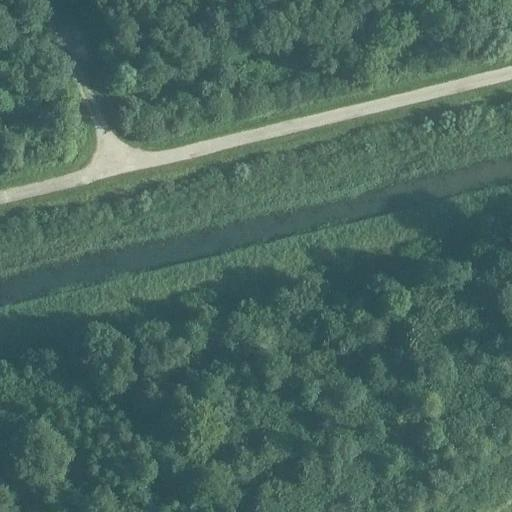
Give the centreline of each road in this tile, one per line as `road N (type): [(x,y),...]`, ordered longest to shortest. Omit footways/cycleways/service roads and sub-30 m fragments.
road 1 (track): [(0,198),(511,74)]
road 2 (track): [(511,211),(0,332)]
road 3 (track): [(40,0),(118,169)]
